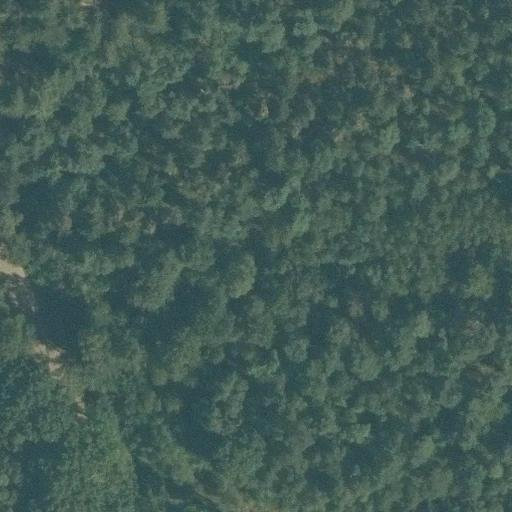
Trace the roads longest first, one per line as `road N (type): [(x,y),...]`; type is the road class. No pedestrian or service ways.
road 1 (track): [(55,338),(120,511)]
road 2 (track): [(0,192),(46,316)]
